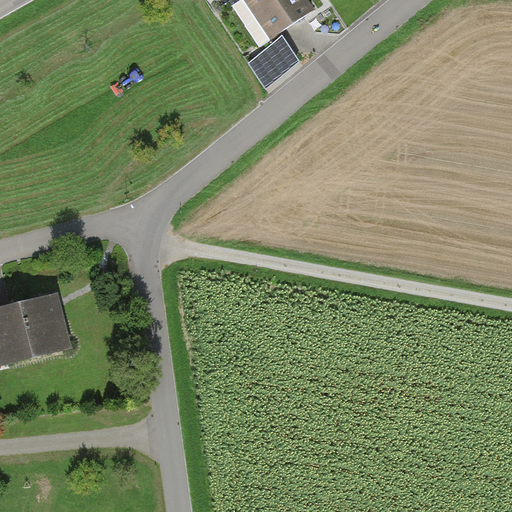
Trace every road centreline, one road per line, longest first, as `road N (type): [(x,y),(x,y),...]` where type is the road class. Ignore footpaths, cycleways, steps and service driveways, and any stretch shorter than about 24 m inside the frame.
road 1 (track): [(145,226),(189,248),(511,305)]
road 2 (unclassified): [(145,226),(178,189),(415,0)]
road 3 (unclassified): [(179,511),(145,226)]
road 4 (residential): [(0,256),(95,229),(145,226)]
